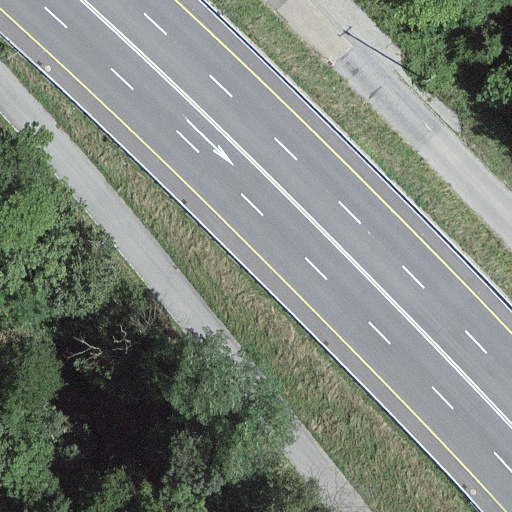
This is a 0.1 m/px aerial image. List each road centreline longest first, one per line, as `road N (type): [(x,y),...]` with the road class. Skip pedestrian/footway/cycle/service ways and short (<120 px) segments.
road 1 (primary): [(81,0),(511,425)]
road 2 (unclassified): [(0,88),(343,511)]
road 3 (unclassified): [(511,225),(287,0)]
